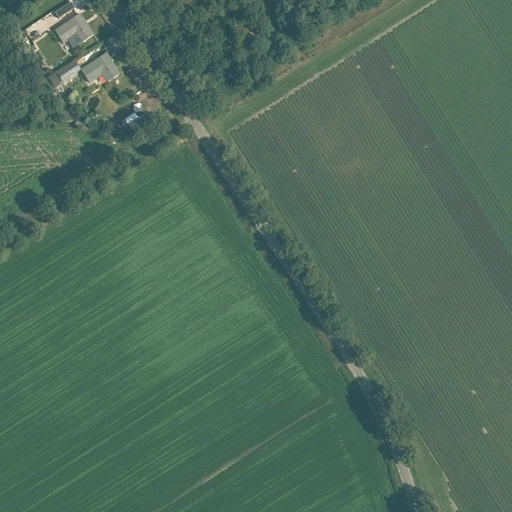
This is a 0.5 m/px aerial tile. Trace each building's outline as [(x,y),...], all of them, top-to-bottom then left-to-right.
[(55,13),(58,19),(66,14),(63,8),(55,13)] [(93,35),(80,15),(68,22),(68,23),(55,31),(63,44),(77,35),(82,43),(93,35)] [(22,34),(25,39),(39,29),(36,24),(28,30),(22,34)] [(119,75),(106,54),(94,62),(81,71),(89,83),(103,75),(108,82),(119,75)] [(48,79),(54,87),(62,81),(62,82),(81,70),(75,61),(57,74),(56,73),(48,79)] [(139,126),(149,120),(139,105),(124,115),(131,125),(136,121),(139,126)]
